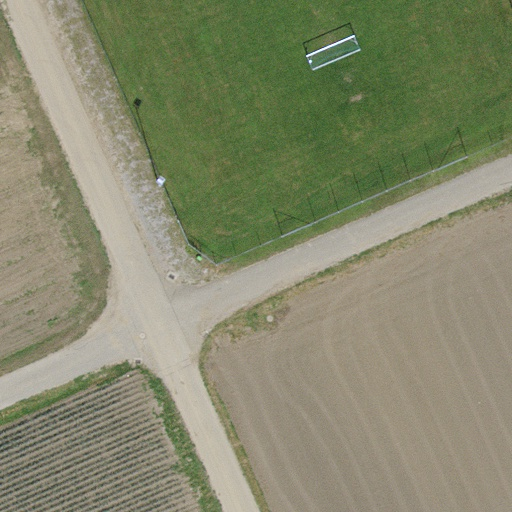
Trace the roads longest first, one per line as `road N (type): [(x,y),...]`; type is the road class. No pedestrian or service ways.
road 1 (track): [(511,176),(0,399)]
road 2 (unclassified): [(17,0),(239,511)]
